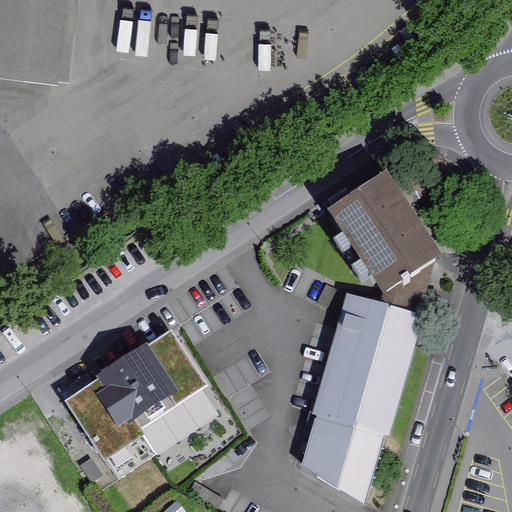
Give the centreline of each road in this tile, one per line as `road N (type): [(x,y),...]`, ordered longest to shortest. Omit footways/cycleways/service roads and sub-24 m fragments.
road 1 (residential): [(376,136),(0,386)]
road 2 (residential): [(417,511),(500,216)]
road 3 (residential): [(480,77),(421,103),(376,136)]
